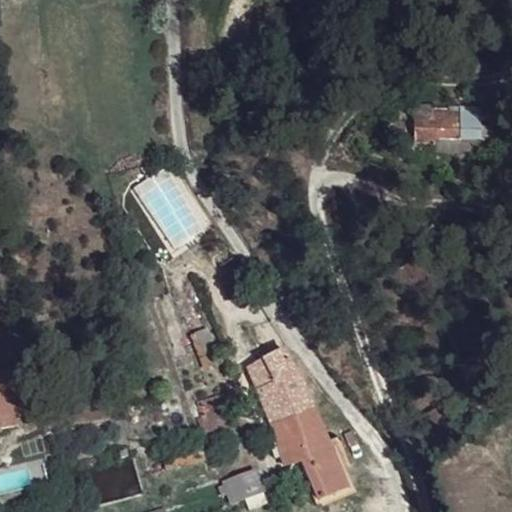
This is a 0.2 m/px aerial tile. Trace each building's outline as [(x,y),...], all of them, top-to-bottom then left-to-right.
[(415,123),(435,123),(435,113),(435,107),(423,106),(423,109),(415,109),(415,123)] [(435,123),(415,123),(414,146),(440,147),(440,140),(463,140),(480,141),(489,141),(489,128),(480,127),(480,113),(463,113),(435,113),(435,123)] [(463,140),(440,140),(440,147),(440,151),(463,151),(480,152),(480,141),(463,140)] [(156,374),(169,370),(150,304),(140,307),(156,374)] [(209,368),(222,363),(210,329),(197,334),(209,368)] [(305,393),(284,350),(263,362),(273,380),(269,382),(271,386),(259,392),(274,429),(315,413),(305,393)] [(248,369),(259,392),(271,386),(269,382),(273,380),(263,362),(248,369)] [(189,426),(169,370),(156,374),(152,375),(159,402),(146,406),(150,421),(170,415),(175,431),(189,426)] [(0,434),(1,435),(1,431),(0,427),(0,419),(17,417),(10,375),(0,376),(0,434)] [(203,422),(226,417),(225,399),(197,406),(203,422)] [(442,406),(425,417),(434,429),(450,419),(442,406)] [(315,413),(274,429),(280,442),(286,467),(311,461),(303,437),(322,429),(315,413)] [(0,419),(0,427),(1,431),(19,427),(17,417),(0,419)] [(200,433),(202,442),(230,435),(226,417),(203,422),(198,423),(200,433)] [(311,461),(334,456),(331,450),(325,437),(322,429),(303,437),(311,461)] [(325,437),(331,450),(335,448),(330,435),(325,437)] [(145,463),(148,477),(206,461),(203,447),(145,463)] [(347,487),(334,456),(311,461),(324,490),(333,486),(342,490),(347,487)] [(224,479),(230,502),(242,499),(260,495),(262,494),(257,471),(224,479)] [(327,497),(342,490),(333,486),(324,490),(327,497)] [(260,495),(242,499),(244,509),(263,505),(260,495)]
